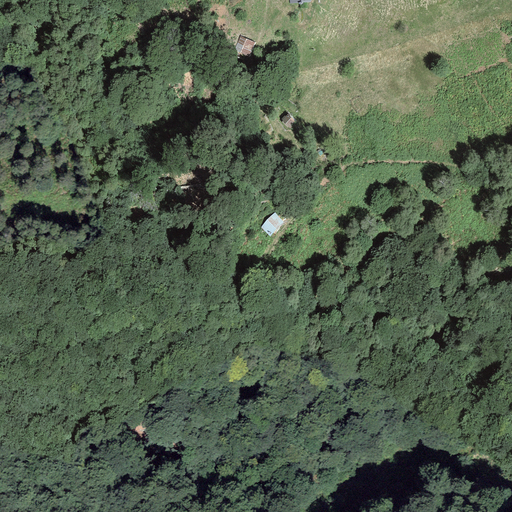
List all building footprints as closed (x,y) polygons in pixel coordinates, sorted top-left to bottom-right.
[(255,43),(240,37),(234,51),(249,57),(255,43)] [(296,122),(288,114),(281,120),(289,128),(296,122)] [(287,202),(281,208),(288,214),(293,208),(287,202)] [(284,223),(273,213),(260,227),(270,237),(284,223)] [(129,459),(121,458),(120,466),(128,467),(129,459)]
